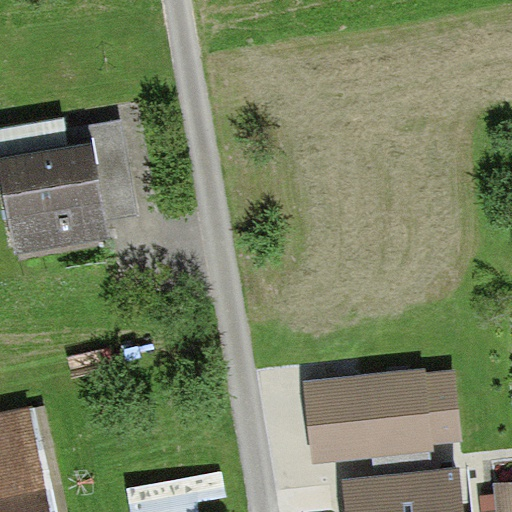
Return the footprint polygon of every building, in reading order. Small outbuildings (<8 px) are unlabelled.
[(0,141),(20,255),(110,239),(106,220),(140,214),(123,120),(72,129),(70,118),(0,129),(0,141)] [(307,384),(315,466),(436,453),(435,443),(462,440),(456,374),(433,376),(433,372),(307,384)] [(0,511),(50,511),(29,416),(0,420),(0,511)] [(465,511),(462,472),(379,480),(345,483),(347,511),(465,511)] [(511,511),(511,483),(494,485),(496,511),(511,511)] [(197,511),(195,496),(127,508),(127,511),(197,511)]
